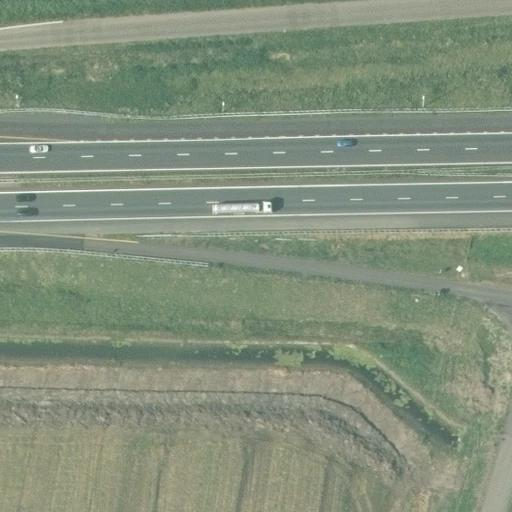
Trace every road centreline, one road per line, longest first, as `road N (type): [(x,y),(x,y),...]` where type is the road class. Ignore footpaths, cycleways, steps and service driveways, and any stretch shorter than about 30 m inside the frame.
road 1 (motorway): [(511,149),(0,161)]
road 2 (motorway): [(0,208),(511,197)]
